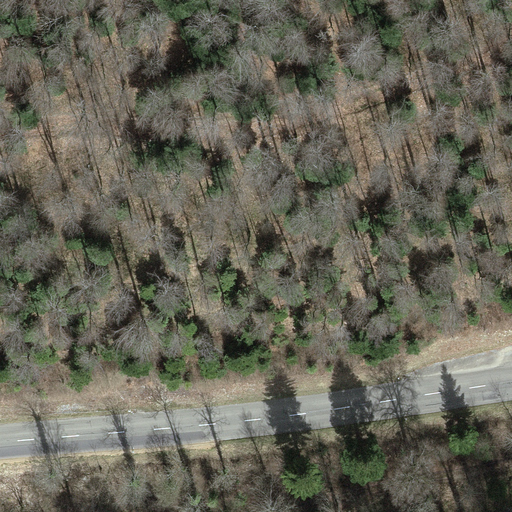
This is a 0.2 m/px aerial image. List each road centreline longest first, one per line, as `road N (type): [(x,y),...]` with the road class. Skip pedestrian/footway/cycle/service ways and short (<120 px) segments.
road 1 (track): [(0,130),(19,124),(251,132),(511,49)]
road 2 (secondary): [(0,441),(216,423),(511,381)]
road 3 (track): [(290,511),(511,464)]
